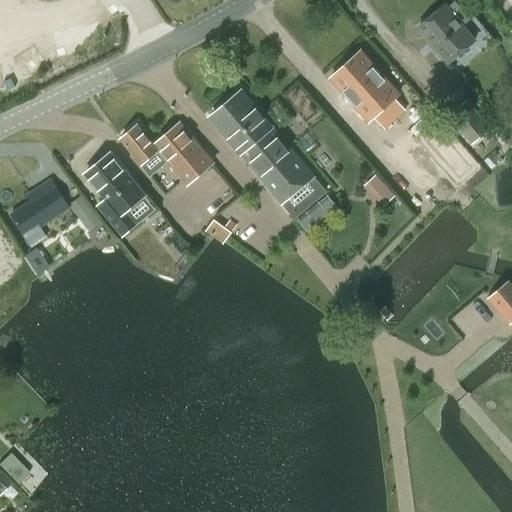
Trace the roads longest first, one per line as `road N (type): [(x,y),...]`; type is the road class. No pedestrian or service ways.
road 1 (unknown): [(163,48),(202,120),(291,226)]
road 2 (tertiary): [(0,127),(154,53)]
